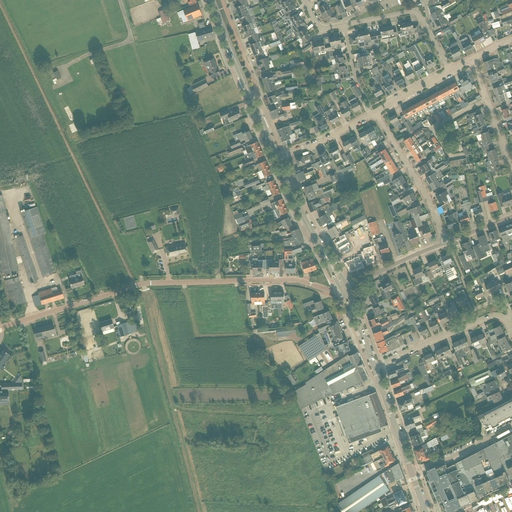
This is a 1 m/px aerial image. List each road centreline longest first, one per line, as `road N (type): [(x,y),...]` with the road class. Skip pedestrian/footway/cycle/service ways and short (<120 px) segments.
road 1 (unclassified): [(0,327),(149,282),(286,281),(340,289)]
road 2 (residential): [(445,242),(374,113)]
road 3 (track): [(278,339),(197,335),(183,282)]
